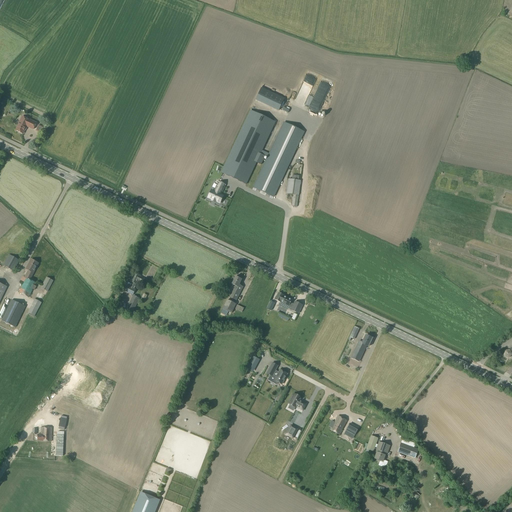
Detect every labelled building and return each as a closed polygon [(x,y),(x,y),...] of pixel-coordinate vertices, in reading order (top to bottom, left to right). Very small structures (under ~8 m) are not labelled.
[(318,111),(328,88),(319,84),(309,107),(318,111)] [(301,106),(307,108),(311,98),(306,96),(301,106)] [(262,151),(275,122),(250,111),(221,172),(247,184),(257,163),(261,165),(265,156),(268,158),(269,154),(262,151)] [(22,117),(16,131),(23,134),(26,127),(33,130),(35,126),(36,126),(36,125),(36,124),(36,123),(29,120),(22,117)] [(268,158),(254,188),(274,197),(304,132),(284,123),(269,154),(268,158)] [(74,132),(72,138),(87,143),(89,137),(74,132)] [(288,179),(286,194),(289,194),(293,195),(298,196),(299,196),(301,181),(299,180),(299,176),(292,176),(292,179),(289,179),(288,179)] [(211,190),(208,197),(212,199),(212,200),(215,202),(215,201),(220,203),(223,195),(218,193),(219,192),(221,193),(225,185),(218,182),(214,190),(215,190),(214,191),(211,190)] [(9,254),(3,265),(14,272),(20,261),(9,254)] [(25,278),(26,278),(31,280),(39,264),(31,260),(26,269),(29,270),(25,278)] [(128,286),(125,292),(133,295),(136,290),(134,289),(136,284),(137,284),(138,281),(142,283),(144,278),(140,277),(141,276),(134,273),(130,281),(133,283),(130,287),(128,286)] [(46,277),(41,289),(48,292),(54,281),(46,277)] [(235,286),(229,297),(236,301),(243,287),(239,285),(242,280),(236,277),(232,284),(235,286)] [(26,278),(19,293),(29,298),(33,289),(35,289),(36,287),(35,286),(36,283),(31,280),(26,278)] [(276,296),(275,300),(280,303),(281,303),(281,302),(285,303),(284,304),(289,307),(288,309),(291,310),(294,305),(291,303),(292,301),(284,297),(284,296),(279,293),(277,297),(276,296)] [(134,296),(128,309),(133,312),(140,299),(134,296)] [(35,299),(27,314),(34,318),(42,303),(35,299)] [(12,300),(1,321),(15,328),(26,307),(12,300)] [(227,300),(223,309),(228,312),(232,314),(236,304),(227,300)] [(294,305),(291,310),(299,314),(302,306),(295,302),(294,305)] [(362,343),(359,341),(352,357),(359,361),(365,347),(367,348),(372,339),(366,336),(362,343)] [(511,355),(509,349),(504,351),(503,356),(508,358),(511,355)] [(281,385),(287,374),(280,370),(278,373),(275,371),(277,366),(272,363),(266,374),(272,377),(272,376),(275,378),(274,381),(281,385)] [(116,421),(133,394),(117,383),(103,404),(105,406),(103,410),(108,413),(107,414),(116,421)] [(299,401),(301,399),(293,394),(288,404),(295,408),(296,407),(302,411),(306,404),(302,402),(301,402),(299,401)] [(345,413),(363,423),(370,409),(352,400),(345,413)] [(84,441),(98,409),(87,404),(75,430),(69,427),(66,433),(84,441)] [(52,405),(47,416),(38,412),(34,422),(39,425),(41,421),(65,432),(73,414),(52,405)] [(332,421),(329,427),(332,428),(331,430),(339,435),(342,431),(346,422),(347,421),(338,416),(334,423),(332,421)] [(302,441),(310,445),(321,422),(314,418),(302,441)] [(358,428),(349,423),(343,434),(352,439),(358,428)] [(290,426),(285,435),(292,439),(297,429),(290,426)] [(38,434),(37,441),(51,442),(52,428),(41,428),(41,435),(38,434)] [(371,436),(366,449),(373,452),(378,439),(371,436)] [(377,453),(375,459),(383,462),(383,460),(385,460),(390,446),(379,442),(375,453),(377,453)] [(93,448),(103,453),(105,448),(96,443),(93,448)] [(400,443),(397,452),(415,458),(418,449),(413,448),(400,443)] [(64,445),(62,454),(69,455),(71,447),(64,445)] [(70,461),(78,465),(84,452),(76,448),(70,461)] [(154,511),(159,501),(141,493),(133,511),(154,511)]
